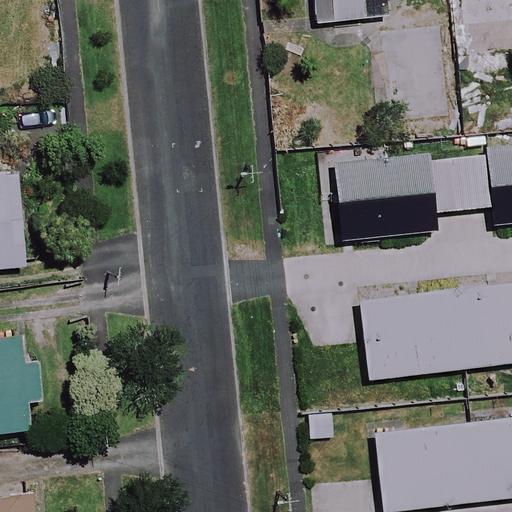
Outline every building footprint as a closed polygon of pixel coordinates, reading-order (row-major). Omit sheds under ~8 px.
[(363,0),(315,0),(316,21),(364,19),(363,0)] [(511,53),(511,0),(463,0),(466,56),(511,53)] [(447,119),(442,30),(380,33),(386,122),(447,119)] [(311,143),(311,110),(276,110),(276,143),(311,143)] [(0,268),(25,266),(16,173),(0,174),(0,268)] [(511,362),(511,283),(357,302),(366,379),(511,362)] [(26,406),(39,405),(35,367),(25,368),(21,334),(0,336),(0,430),(29,427),(26,406)] [(511,496),(511,418),(375,434),(383,511),(511,496)] [(32,511),(31,487),(0,489),(0,511),(32,511)]
